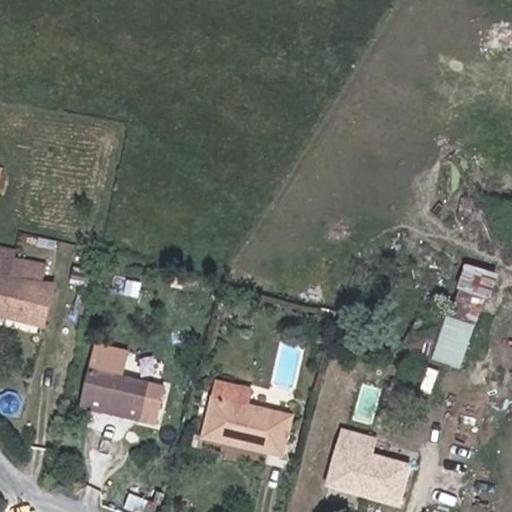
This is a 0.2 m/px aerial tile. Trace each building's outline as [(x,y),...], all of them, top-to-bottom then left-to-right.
[(0,247),(0,271),(10,274),(14,259),(16,250),(0,247)] [(0,271),(0,316),(44,328),(54,285),(41,282),(46,265),(14,259),(10,274),(0,271)] [(469,367),(500,270),(469,260),(438,357),(469,367)] [(91,371),(84,397),(143,413),(140,423),(156,427),(165,391),(91,371)] [(222,390),(220,401),(213,399),(204,438),(283,456),(292,417),(244,406),(247,395),(222,390)] [(140,423),(143,413),(84,397),(82,407),(140,423)] [(371,456),(375,440),(343,432),(329,487),(399,505),(409,466),(371,456)]
